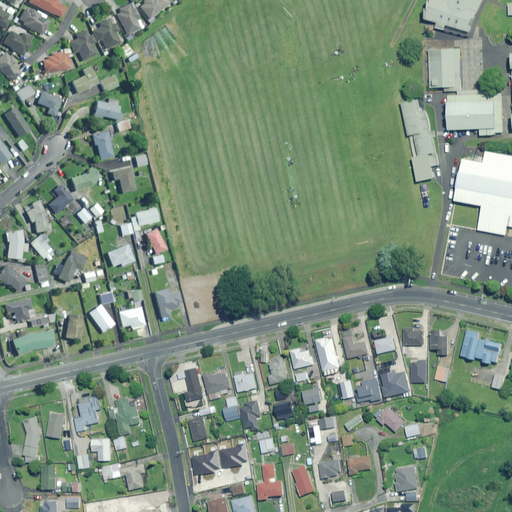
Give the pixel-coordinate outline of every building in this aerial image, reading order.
[(28,0),(27,4),(53,16),(53,15),(61,18),(65,8),(56,4),(58,1),(56,0),(28,0)] [(169,3),(166,0),(143,0),(141,2),(143,4),(139,7),(149,20),(169,3)] [(429,0),(423,19),(470,33),(472,27),(478,14),(484,0),(444,0),(444,1),(442,0),(429,0)] [(0,3),(0,27),(4,30),(9,22),(6,20),(9,15),(3,11),(6,7),(0,3)] [(131,10),(128,4),(117,9),(119,13),(115,15),(120,26),(121,26),(126,35),(140,28),(135,18),(139,16),(135,8),(131,10)] [(23,23),(21,25),(34,32),(41,35),(44,30),(45,31),(47,28),(46,27),(50,22),(40,16),(40,15),(31,10),(31,11),(25,8),(18,20),(23,23)] [(111,24),(108,19),(98,23),(100,27),(91,31),(96,42),(101,40),(105,50),(120,43),(115,33),(119,31),(115,23),(111,24)] [(87,36),(85,30),(74,35),(76,39),(68,43),(73,54),(77,52),(82,62),(96,55),(92,45),(95,43),(91,34),(87,36)] [(10,50),(22,57),(25,53),(26,53),(32,44),(29,42),(31,38),(22,33),(19,36),(10,31),(2,44),(11,49),(10,50)] [(133,52),(126,44),(120,49),(127,57),(133,52)] [(463,90),(461,48),(430,49),(432,91),(463,90)] [(17,70),(19,68),(15,64),(17,63),(10,55),(8,56),(4,52),(0,56),(0,71),(10,83),(20,74),(17,70)] [(61,54),(61,52),(51,54),(51,56),(46,57),(47,59),(41,61),(44,74),(70,69),(67,53),(61,54)] [(97,84),(89,67),(81,71),(83,76),(70,82),(76,94),(97,84)] [(118,87),(114,76),(99,81),(103,92),(118,87)] [(33,94),(26,85),(14,93),(20,102),(33,94)] [(61,100),(41,91),(35,104),(47,109),(45,114),(53,118),(61,100)] [(503,95),(449,96),(450,131),(482,130),(482,133),(504,133),(503,95)] [(419,98),(403,101),(411,138),(417,137),(422,158),(430,156),(433,169),(443,167),(431,112),(422,114),(419,98)] [(106,99),(105,104),(96,101),(92,119),(100,121),(101,117),(118,121),(120,120),(121,115),(117,114),(119,107),(116,106),(117,101),(106,99)] [(30,131),(14,107),(3,114),(18,138),(30,131)] [(115,123),(117,133),(129,129),(126,120),(115,123)] [(112,158),(106,132),(90,135),(93,146),(95,146),(98,161),(112,158)] [(27,148),(21,140),(16,144),(22,152),(27,148)] [(0,164),(10,157),(0,143),(0,164)] [(511,226),(511,154),(487,149),(485,162),(465,158),(457,197),(484,203),(478,229),(507,235),(509,226),(511,226)] [(146,165),(143,154),(133,157),(135,167),(146,165)] [(68,178),(73,192),(91,186),(99,176),(89,167),(83,174),(68,178)] [(129,171),(128,167),(109,171),(112,180),(117,179),(120,194),(134,190),(131,176),(132,176),(130,170),(129,171)] [(72,199),(59,184),(51,190),(56,196),(45,205),(54,215),(72,199)] [(33,233),(49,231),(48,223),(45,224),(44,215),(36,200),(29,204),(29,205),(23,207),(25,212),(24,212),(29,223),(32,221),(33,233)] [(102,211),(95,203),(88,209),(94,217),(102,211)] [(129,218),(132,231),(138,230),(137,226),(147,224),(147,225),(150,224),(150,223),(157,221),(153,208),(152,209),(152,207),(146,209),(146,210),(133,213),(134,217),(129,218)] [(90,217),(82,208),(75,214),(83,224),(90,217)] [(102,232),(99,221),(93,222),(96,233),(102,232)] [(132,233),(129,223),(119,225),(121,236),(132,233)] [(165,249),(154,229),(143,234),(148,244),(147,245),(149,248),(150,247),(154,255),(165,249)] [(21,241),(20,230),(5,232),(5,233),(4,234),(5,242),(6,241),(4,258),(19,260),(20,251),(25,252),(26,244),(21,243),(21,241)] [(47,261),(51,258),(50,257),(53,255),(50,252),(51,251),(44,243),(48,240),(41,233),(28,244),(42,259),(44,257),(47,261)] [(133,261),(126,244),(105,253),(111,267),(118,264),(119,266),(133,261)] [(70,251),(66,257),(65,257),(61,266),(56,263),(51,273),(56,276),(55,278),(67,284),(71,275),(74,276),(77,270),(80,271),(84,263),(83,262),(85,258),(70,251)] [(163,262),(161,255),(151,257),(152,265),(163,262)] [(25,282),(3,264),(0,268),(0,281),(5,286),(6,284),(16,293),(25,282)] [(47,281),(48,281),(44,266),(32,264),(37,283),(39,283),(40,287),(48,286),(47,281)] [(82,274),(84,283),(94,281),(92,271),(82,274)] [(216,312),(228,291),(205,278),(193,299),(216,312)] [(142,300),(140,289),(126,293),(127,299),(131,298),(132,302),(142,300)] [(177,292),(167,294),(165,289),(152,293),(159,319),(169,317),(167,310),(178,308),(176,303),(180,303),(177,292)] [(112,302),(109,292),(98,295),(100,305),(112,302)] [(30,309),(27,299),(2,305),(4,314),(11,312),(14,323),(28,320),(27,319),(33,317),(31,309),(30,309)] [(113,324),(99,305),(87,313),(101,333),(113,324)] [(143,325),(139,307),(117,313),(120,327),(128,326),(129,329),(130,328),(131,330),(143,327),(142,326),(143,325)] [(81,317),(67,314),(63,338),(78,341),(80,330),(79,330),(81,317)] [(28,321),(30,328),(54,322),(52,315),(28,321)] [(0,327),(0,335),(11,332),(9,325),(0,327)] [(414,331),(414,328),(403,328),(403,346),(423,346),(423,331),(414,331)] [(26,334),(10,340),(16,356),(31,350),(49,348),(49,346),(53,346),(51,330),(46,330),(46,331),(26,334)] [(479,333),(467,330),(461,357),(474,360),(475,358),(483,360),(482,362),(490,365),(491,362),(497,363),(501,345),(478,339),(479,333)] [(440,337),(440,331),(431,331),(430,350),(439,350),(438,355),(447,356),(448,337),(440,337)] [(354,345),(352,336),(342,338),(347,359),(368,355),(365,343),(354,345)] [(383,340),(382,336),(373,338),(377,354),(395,350),(392,337),(383,340)] [(340,372),(332,337),(315,341),(324,376),(340,372)] [(301,353),(300,349),(290,351),(294,369),(314,365),(312,357),(310,357),(309,351),(301,353)] [(287,382),(283,356),(275,357),(276,363),(269,364),(270,370),(271,369),(272,375),(267,376),(269,385),(287,382)] [(405,372),(402,362),(396,363),(398,373),(405,372)] [(426,364),(412,364),(411,382),(425,382),(426,364)] [(203,398),(198,374),(202,373),(201,367),(189,370),(177,373),(179,380),(186,378),(189,392),(184,393),(188,407),(192,406),(192,408),(201,406),(199,399),(203,398)] [(449,370),(438,367),(435,380),(446,383),(449,370)] [(231,389),(226,370),(212,374),(203,376),(209,401),(222,398),(221,395),(229,393),(228,390),(231,389)] [(245,376),(244,372),(234,374),(237,393),(256,389),(253,375),(245,376)] [(378,383),(375,372),(365,375),(368,386),(378,383)] [(307,380),(306,373),(296,375),(298,382),(307,380)] [(503,377),(494,375),(491,388),(501,390),(503,377)] [(354,397),(350,381),(340,383),(344,400),(354,397)] [(321,401),(318,388),(302,392),(305,406),(308,405),(310,413),(319,411),(317,402),(321,401)] [(287,399),(285,389),(275,391),(277,401),(287,399)] [(101,410),(98,396),(90,398),(91,402),(78,405),(81,419),(74,421),(77,433),(88,430),(87,426),(99,423),(96,411),(101,410)] [(140,423),(135,401),(130,402),(129,397),(115,401),(117,409),(116,409),(109,411),(111,422),(117,420),(121,436),(131,434),(129,426),(140,423)] [(241,419),(239,408),(238,409),(236,398),(226,400),(228,408),(223,410),(226,422),(241,419)] [(266,405),(258,407),(257,401),(247,403),(247,407),(239,408),(241,419),(243,429),(251,427),(252,430),(259,428),(256,417),(260,416),(268,415),(266,405)] [(274,405),(277,422),(295,418),(291,401),(274,405)] [(216,414),(214,407),(199,411),(201,417),(216,414)] [(405,423),(388,407),(382,413),(379,410),(373,417),(383,426),(385,423),(396,433),(405,423)] [(64,416),(50,414),(46,437),(60,439),(64,416)] [(364,421),(359,415),(344,425),(349,432),(364,421)] [(39,465),(41,458),(36,457),(40,433),(35,417),(22,421),(27,435),(23,456),(26,456),(25,462),(39,465)] [(208,439),(203,417),(189,420),(194,442),(208,439)] [(420,435),(418,425),(405,428),(407,438),(420,435)] [(322,444),(320,429),(309,430),(311,445),(322,444)] [(353,445),(351,435),(338,438),(340,448),(353,445)] [(127,448),(124,437),(113,440),(116,451),(127,448)] [(274,451),(272,439),(259,442),(262,454),(274,451)] [(70,440),(63,441),(64,451),(72,450),(70,440)] [(111,461),(110,440),(91,440),(91,452),(98,452),(99,462),(111,461)] [(294,454),(293,445),(280,447),(282,456),(294,454)] [(427,458),(426,448),(413,450),(415,460),(427,458)] [(218,457),(206,454),(200,469),(202,481),(203,488),(212,486),(223,484),(221,476),(218,477),(216,466),(218,457)] [(79,470),(90,468),(89,460),(92,460),(91,455),(78,457),(79,470)] [(371,469),(369,456),(347,459),(350,476),(359,475),(358,471),(371,469)] [(340,473),(338,460),(319,464),(321,479),(339,476),(338,473),(340,473)] [(74,478),(78,478),(78,475),(76,475),(76,464),(68,464),(68,472),(72,472),(72,475),(74,475),(74,478)] [(121,477),(119,464),(102,468),(105,481),(121,477)] [(276,482),(274,464),(262,465),(264,483),(257,484),(259,501),(269,500),(268,498),(283,496),(281,482),(276,482)] [(56,467),(43,466),(42,490),(55,490),(56,467)] [(137,471),(136,466),(121,470),(123,477),(126,477),(130,491),(144,488),(141,474),(145,473),(144,469),(137,471)] [(418,489),(415,466),(395,469),(397,483),(395,483),(396,492),(418,489)] [(296,484),(298,489),(296,490),(299,498),(304,496),(314,492),(304,467),(292,472),(297,483),(296,484)] [(65,483),(65,493),(80,493),(80,483),(65,483)] [(245,494),(243,483),(231,485),(233,496),(245,494)] [(419,502),(419,493),(406,493),(406,502),(419,502)] [(254,511),(251,496),(231,501),(233,511),(254,511)] [(72,508),(72,511),(76,511),(76,509),(79,509),(80,498),(66,498),(66,508),(72,508)] [(228,511),(225,498),(207,502),(209,511),(228,511)] [(57,511),(57,502),(50,502),(45,502),(45,506),(40,506),(40,511),(57,511)] [(166,511),(165,511),(164,508),(156,509),(155,508),(143,510),(132,502),(124,511),(166,511)]
